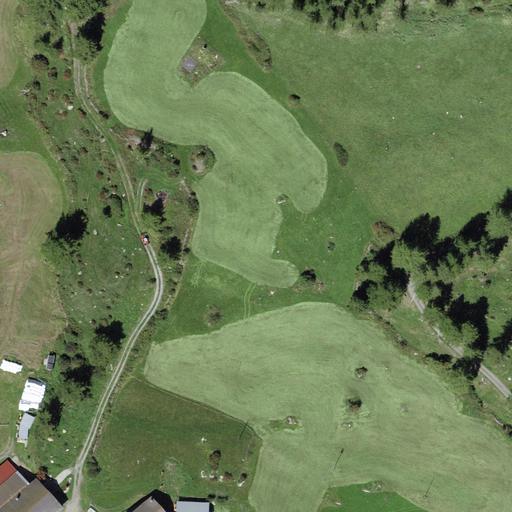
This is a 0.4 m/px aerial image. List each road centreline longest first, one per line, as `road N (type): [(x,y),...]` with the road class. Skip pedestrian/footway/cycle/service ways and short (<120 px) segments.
road 1 (track): [(72,503),(103,405),(161,294),(112,146),(75,78),(72,14),(81,0)]
road 2 (track): [(511,399),(448,345),(412,292),(412,271),(511,209)]
